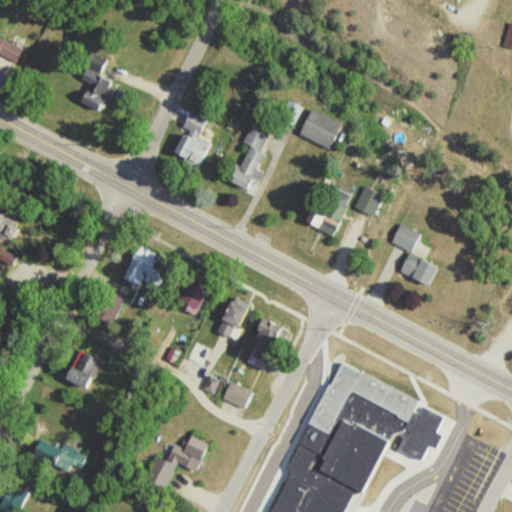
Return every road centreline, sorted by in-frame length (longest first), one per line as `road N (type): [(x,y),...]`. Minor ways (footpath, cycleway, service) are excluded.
road 1 (secondary): [(511,388),(0,119)]
road 2 (residential): [(0,425),(125,186)]
road 3 (residential): [(221,511),(334,295)]
road 4 (residential): [(125,186),(220,0)]
